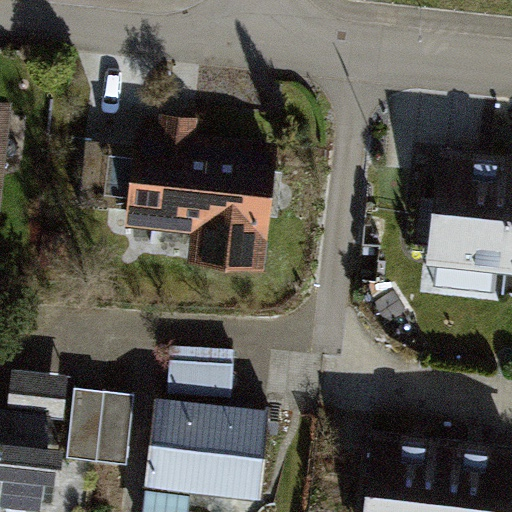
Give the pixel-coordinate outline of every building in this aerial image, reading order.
[(0,199),(8,113),(0,112),(0,199)] [(165,131),(142,129),(133,221),(197,228),(194,258),(263,265),(275,145),(201,137),(203,118),(167,114),(165,131)] [(511,173),(413,163),(400,286),(511,297),(511,173)] [(0,511),(30,511),(38,436),(57,438),(63,386),(3,380),(0,413),(0,511)] [(244,416),(132,405),(123,496),(235,507),(244,416)] [(495,511),(502,458),(350,440),(341,511),(495,511)]
